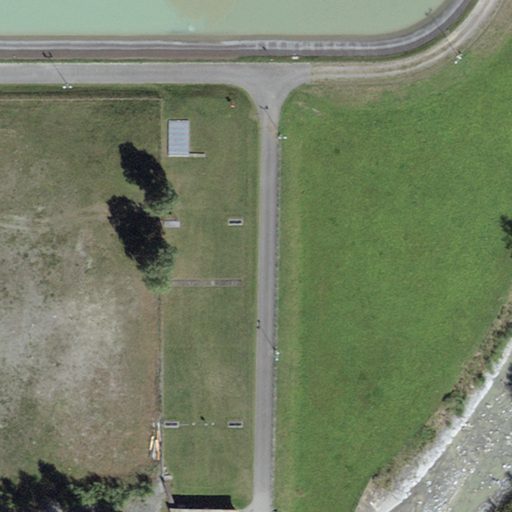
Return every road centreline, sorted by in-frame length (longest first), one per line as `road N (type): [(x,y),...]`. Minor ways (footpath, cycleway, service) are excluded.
road 1 (track): [(0,71),(399,67),(452,42),(489,0)]
road 2 (track): [(271,71),(267,511)]
